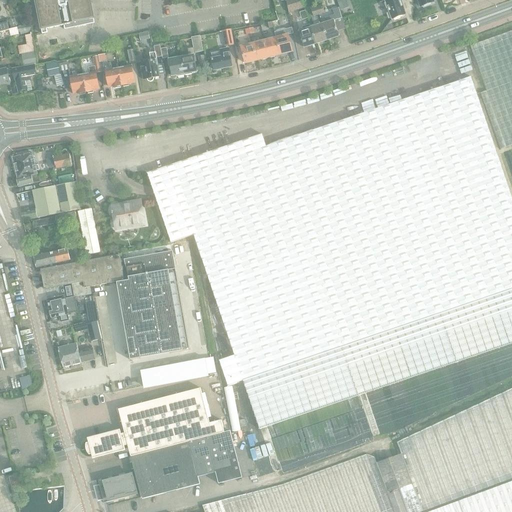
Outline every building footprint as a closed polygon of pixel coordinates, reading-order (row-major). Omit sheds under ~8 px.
[(39,0),(44,21),(40,22),(42,34),(48,33),(47,29),(64,25),(65,30),(95,24),(89,0),(114,0),(135,0),(39,0)] [(285,0),(289,13),(304,8),(301,0),(285,0)] [(349,0),(338,0),(341,8),(351,6),(349,0)] [(399,2),(403,0),(386,0),(385,1),(389,12),(387,13),(389,19),(391,19),(392,20),(404,16),(399,2)] [(417,0),(420,7),(422,7),(424,8),(428,7),(428,5),(433,3),(432,0),(417,0)] [(322,6),(316,8),(319,15),(324,13),(322,6)] [(313,17),(319,15),(316,8),(311,9),(313,17)] [(321,21),(322,25),(327,40),(339,36),(337,31),(345,28),(339,8),(332,11),(334,15),(326,18),(325,20),(321,21)] [(305,11),(299,13),(302,20),(308,18),(305,11)] [(0,31),(9,30),(7,22),(0,24),(0,31)] [(30,25),(17,28),(18,32),(20,32),(20,35),(31,33),(30,25)] [(316,44),(311,28),(309,25),(302,27),(302,29),(298,30),(299,32),(298,32),(304,48),(316,44)] [(322,25),(311,28),(316,44),(327,40),(322,25)] [(274,31),(276,38),(280,55),(292,52),(288,35),(287,35),(286,28),(274,31)] [(225,47),(234,45),(231,29),(222,31),(225,47)] [(511,31),(470,46),(486,91),(480,94),(500,150),(511,145),(511,31)] [(27,44),(18,46),(19,55),(22,54),(35,52),(32,36),(25,37),(27,44)] [(189,54),(203,52),(200,36),(191,38),(193,46),(188,47),(189,54)] [(251,39),(252,44),(257,61),(268,58),(264,41),(257,43),(256,38),(251,39)] [(276,38),(264,41),(268,58),(280,55),(276,38)] [(245,64),(257,61),(252,44),(241,47),(245,64)] [(153,80),(154,78),(158,77),(156,66),(158,65),(156,58),(162,57),(160,49),(160,46),(153,47),(155,53),(149,54),(150,61),(142,62),(140,55),(136,56),(137,63),(140,62),(143,80),(146,80),(147,81),(150,82),(152,82),(153,80)] [(211,54),(212,59),(214,70),(232,67),(228,49),(220,51),(221,52),(211,54)] [(35,52),(22,54),(24,67),(35,65),(35,66),(37,65),(35,52)] [(106,54),(98,56),(100,68),(105,67),(108,87),(113,86),(113,88),(114,87),(115,89),(121,88),(121,86),(122,86),(119,68),(111,70),(111,66),(108,66),(106,54)] [(194,55),(181,58),(184,76),(193,74),(192,72),(196,72),(194,62),(195,62),(194,55)] [(200,69),(207,67),(204,55),(198,57),(200,69)] [(89,74),(83,75),(86,93),(88,92),(88,94),(93,93),(93,92),(94,91),(94,89),(99,88),(96,73),(101,72),(100,68),(98,56),(97,56),(92,57),(94,67),(88,68),(89,74)] [(176,77),(184,76),(181,58),(168,60),(169,67),(170,67),(171,76),(175,75),(176,77)] [(55,62),(51,63),(53,76),(61,74),(58,64),(55,62)] [(24,67),(12,70),(13,75),(14,80),(16,79),(18,91),(27,90),(25,82),(30,81),(32,80),(31,76),(37,75),(35,66),(35,65),(24,67)] [(132,66),(119,68),(122,86),(123,86),(123,87),(129,86),(128,85),(130,85),(129,83),(134,82),(132,66)] [(8,76),(13,75),(12,70),(9,70),(8,69),(0,70),(0,84),(0,85),(9,84),(8,76)] [(62,74),(65,90),(73,89),(73,93),(78,92),(78,94),(80,94),(80,95),(86,94),(85,93),(86,93),(83,75),(76,76),(76,73),(75,72),(62,74)] [(511,199),(470,77),(266,147),(179,177),(194,236),(235,355),(219,360),(228,384),(243,379),(260,429),(511,343),(511,199)] [(171,244),(194,236),(179,177),(266,147),(262,135),(147,174),(171,244)] [(13,158),(17,179),(18,179),(37,174),(32,153),(13,158)] [(56,168),(71,165),(69,154),(54,157),(54,158),(56,168)] [(37,176),(37,174),(18,179),(17,179),(19,187),(45,180),(44,174),(37,176)] [(32,192),(33,198),(36,210),(21,212),(23,221),(80,210),(74,184),(32,192)] [(115,227),(125,226),(125,228),(144,225),(140,204),(124,207),(124,204),(111,207),(112,212),(111,212),(111,214),(113,214),(115,227)] [(86,255),(99,253),(91,210),(78,212),(86,255)] [(75,212),(55,216),(57,224),(70,221),(71,228),(78,226),(75,212)] [(53,217),(33,221),(34,228),(54,224),(53,217)] [(34,257),(36,268),(70,260),(79,257),(77,247),(68,250),(68,249),(34,257)] [(175,254),(129,262),(132,283),(119,286),(133,363),(193,353),(175,254)] [(71,264),(41,270),(44,290),(63,286),(66,300),(64,301),(63,296),(47,300),(49,310),(48,310),(50,319),(52,318),(57,317),(59,316),(61,322),(69,320),(68,314),(67,314),(78,312),(74,298),(92,294),(91,287),(124,281),(119,255),(80,263),(71,264)] [(94,302),(86,304),(89,323),(97,321),(94,302)] [(89,323),(75,325),(76,332),(88,329),(91,341),(101,339),(97,321),(89,323)] [(80,363),(94,360),(91,348),(78,351),(76,344),(59,348),(63,368),(81,364),(80,363)] [(214,357),(141,368),(144,386),(217,375),(214,357)] [(20,377),(22,387),(33,385),(31,375),(20,377)] [(130,457),(207,437),(224,433),(221,420),(209,423),(201,389),(118,410),(124,434),(121,434),(88,443),(91,455),(124,446),(127,445),(130,457)] [(511,389),(397,443),(401,454),(421,511),(422,511),(473,493),(511,478),(511,389)] [(28,402),(2,411),(4,416),(30,407),(28,402)] [(230,431),(224,433),(207,437),(216,472),(219,484),(242,478),(230,431)] [(198,477),(216,472),(207,437),(130,457),(132,463),(129,463),(131,470),(133,469),(135,475),(133,475),(132,473),(98,482),(99,486),(95,487),(98,500),(103,499),(104,503),(138,495),(137,493),(139,492),(141,498),(142,498),(142,500),(200,485),(198,477)] [(421,511),(401,454),(376,464),(394,511),(421,511)] [(394,511),(376,464),(374,457),(366,455),(317,472),(283,485),(248,494),(203,507),(204,511),(394,511)] [(12,488),(24,485),(22,474),(9,477),(12,488)] [(430,511),(511,511),(511,482),(438,509),(430,511)]
